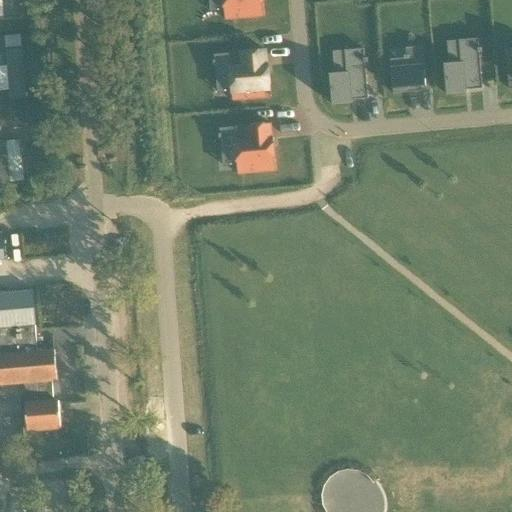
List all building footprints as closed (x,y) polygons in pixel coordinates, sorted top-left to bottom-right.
[(0,0),(0,17),(18,17),(16,0),(0,0)] [(222,0),(224,20),(263,17),(262,0),(222,0)] [(4,64),(0,64),(0,90),(7,90),(7,99),(24,98),(20,34),(2,35),(4,64)] [(460,63),(443,65),(446,95),(466,94),(465,91),(482,89),(479,53),(481,53),(481,48),(478,49),(477,39),(458,41),(460,63)] [(346,73),(329,75),(332,105),(351,104),(351,100),(368,99),(365,63),(367,63),(367,59),(364,59),(363,49),(344,51),(346,73)] [(265,50),(230,53),(231,67),(228,67),(231,101),(270,97),(268,65),(266,65),(265,50)] [(404,59),(391,59),(393,94),(408,93),(407,88),(425,87),(423,57),(409,58),(409,55),(403,56),(404,59)] [(19,126),(18,113),(6,113),(6,126),(19,126)] [(237,140),(234,141),(236,174),(275,172),(274,138),(271,138),(270,124),(236,126),(237,140)] [(19,139),(0,140),(0,181),(21,180),(19,139)] [(38,352),(33,292),(13,294),(0,295),(0,383),(23,382),(28,432),(61,429),(59,401),(54,402),(52,381),(57,381),(55,351),(38,352)] [(327,511),(385,511),(386,509),(386,498),(377,483),(374,484),(368,477),(359,471),(349,469),(338,471),(329,477),(323,486),(322,496),(324,505),(327,511)]
